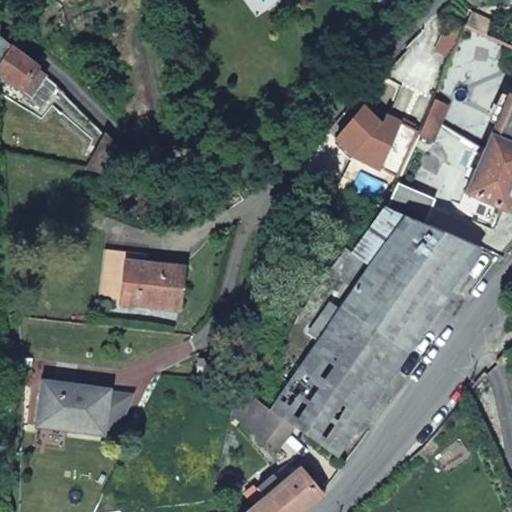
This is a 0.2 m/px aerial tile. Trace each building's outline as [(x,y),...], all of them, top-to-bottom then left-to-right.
[(468,25),(487,33),(492,22),(473,13),(468,25)] [(40,71),(20,54),(17,52),(2,40),(0,38),(0,78),(44,100),(58,86),(40,71)] [(511,182),(511,94),(506,92),(461,189),(500,208),(511,182)] [(430,97),(414,132),(428,138),(445,104),(430,97)] [(398,214),(266,408),(291,425),(334,456),(475,246),(398,214)] [(121,256),(117,297),(174,303),(180,264),(121,256)] [(105,392),(60,384),(58,393),(39,389),(33,422),(98,435),(105,392)] [(275,448),(291,425),(266,408),(237,388),(230,418),(275,448)] [(229,459),(244,476),(257,467),(238,445),(226,455),(229,459)] [(241,511),(273,511),(260,495),(253,487),(229,459),(223,470),(228,472),(252,503),(241,511)] [(316,494),(286,459),(269,474),(276,482),(260,495),(273,511),(294,511),(299,508),(316,494)] [(260,495),(276,482),(269,474),(253,487),(260,495)]
